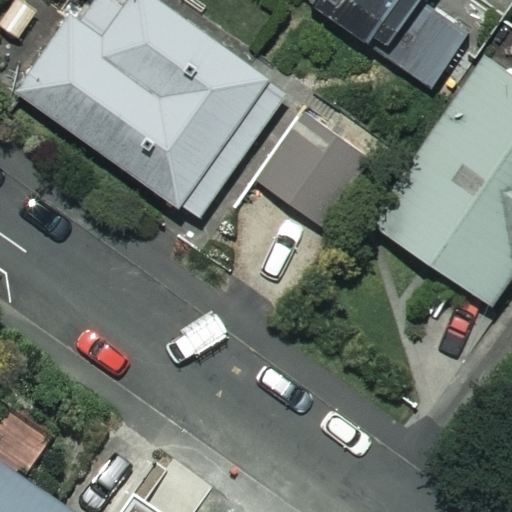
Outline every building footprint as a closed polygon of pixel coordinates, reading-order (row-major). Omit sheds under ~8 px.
[(287,88),(159,0),(79,0),(16,90),(198,216),(287,88)] [(316,0),(313,4),(439,92),(502,0),(316,0)] [(511,71),(485,54),(374,224),(493,302),(511,273),(511,71)] [(374,153),(305,106),(256,179),(326,225),(374,153)] [(64,511),(0,467),(0,511),(64,511)]
